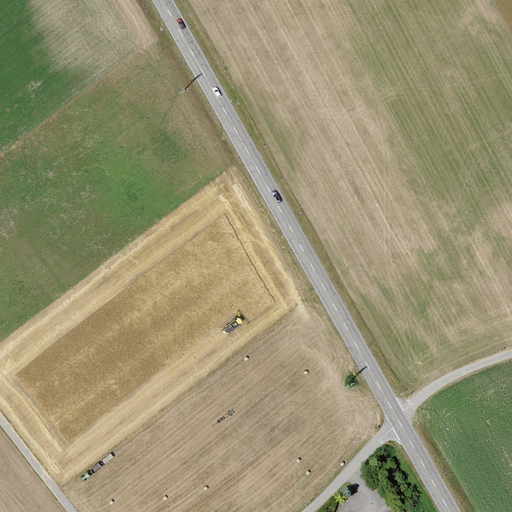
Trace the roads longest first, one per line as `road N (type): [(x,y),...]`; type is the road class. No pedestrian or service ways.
road 1 (secondary): [(397,419),(162,0)]
road 2 (track): [(397,419),(434,386),(511,352)]
road 3 (residential): [(307,511),(397,419)]
